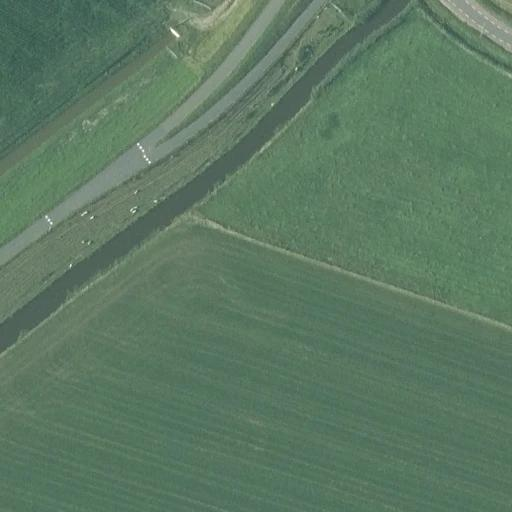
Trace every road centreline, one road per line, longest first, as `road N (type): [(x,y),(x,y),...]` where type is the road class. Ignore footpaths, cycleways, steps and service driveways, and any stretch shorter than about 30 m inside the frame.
road 1 (unclassified): [(84,194),(142,164),(239,90),(319,0)]
road 2 (unclassified): [(84,194),(221,72),(275,0)]
